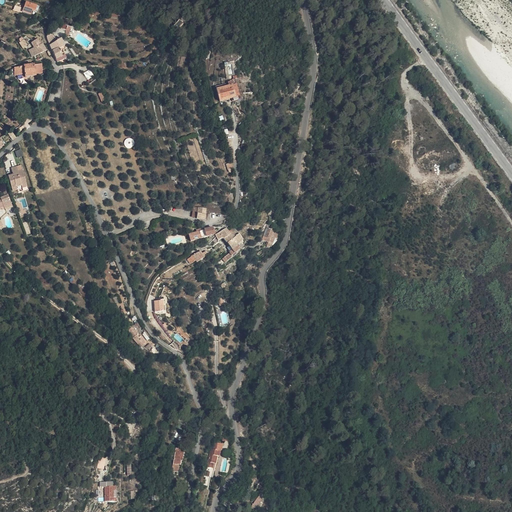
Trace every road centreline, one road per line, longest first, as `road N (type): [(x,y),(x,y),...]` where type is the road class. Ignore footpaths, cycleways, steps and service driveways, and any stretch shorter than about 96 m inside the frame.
road 1 (tertiary): [(305,0),(313,87),(298,175),(286,239),(265,267),(259,313),(232,390),(238,466),(212,511)]
road 2 (track): [(0,250),(41,294),(116,351),(137,384),(138,412),(129,424),(107,411),(111,450),(102,453)]
road 3 (unclassified): [(107,234),(140,313),(184,365),(203,418),(191,511)]
road 4 (tertiary): [(511,173),(383,0)]
road 5 (unclassified): [(0,156),(37,127),(54,136),(107,234)]
road 6 (track): [(426,57),(410,65),(413,78),(477,170)]
